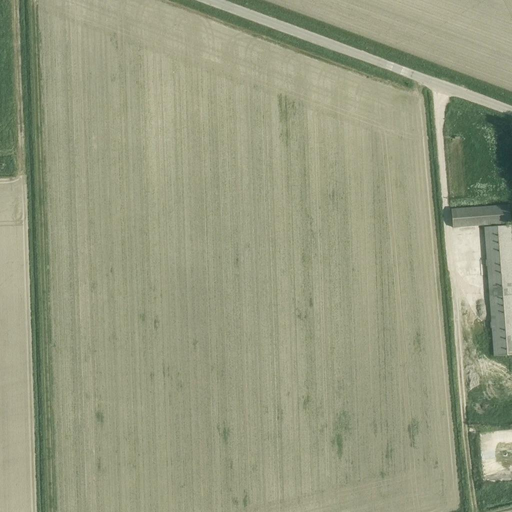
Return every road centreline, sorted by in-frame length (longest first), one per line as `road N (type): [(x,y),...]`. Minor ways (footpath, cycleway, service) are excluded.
road 1 (track): [(443,85),(439,132),(475,511)]
road 2 (tertiary): [(511,111),(209,0)]
